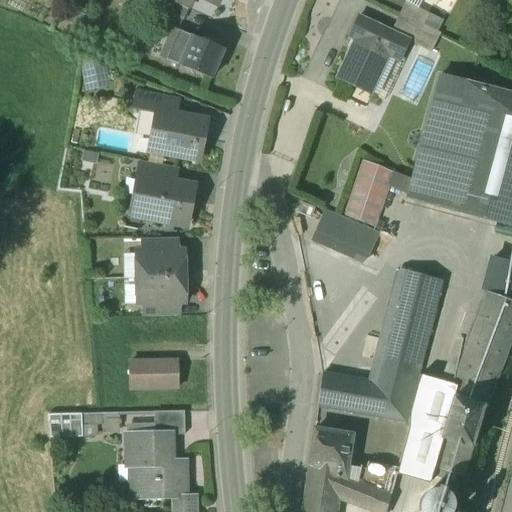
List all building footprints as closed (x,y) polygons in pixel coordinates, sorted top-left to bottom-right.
[(187,10),(163,0),(153,0),(150,7),(182,21),(187,10)] [(163,0),(187,10),(191,0),(163,0)] [(443,21),(406,2),(400,15),(437,33),(443,21)] [(437,33),(400,15),(391,32),(409,41),(408,42),(431,53),(440,34),(437,33)] [(391,32),(359,17),(348,39),(354,41),(336,79),(355,88),(359,80),(374,87),(388,58),(399,63),(408,42),(409,41),(391,32)] [(224,50),(194,37),(185,56),(180,66),(211,79),(224,50)] [(185,56),(171,50),(167,59),(180,66),(185,56)] [(511,96),(439,76),(411,181),(407,195),(406,199),(511,226),(511,96)] [(177,101),(136,93),(133,111),(156,115),(156,113),(174,116),(177,101)] [(174,116),(156,113),(156,115),(149,151),(198,160),(205,122),(174,116)] [(177,169),(139,162),(136,179),(142,180),(142,178),(174,184),(177,169)] [(388,187),(393,173),(361,163),(343,216),(374,229),(388,187)] [(411,181),(393,173),(388,187),(407,195),(411,181)] [(174,184),(142,178),(142,180),(138,200),(143,201),(140,218),(186,226),(193,187),(174,184)] [(315,209),(301,203),(297,213),(310,219),(315,209)] [(391,241),(324,211),(310,242),(378,271),(391,241)] [(176,239),(142,240),(142,253),(177,252),(176,239)] [(142,253),(140,253),(136,253),(136,279),(184,278),(183,252),(142,253)] [(511,292),(511,271),(496,266),(486,293),(509,302),(511,292)] [(440,282),(402,271),(373,385),(366,415),(405,421),(416,376),(440,282)] [(184,278),(136,279),(137,304),(143,304),(178,304),(184,304),(184,278)] [(511,303),(509,302),(486,293),(451,387),(456,389),(488,401),(511,338),(511,303)] [(178,304),(143,304),(143,317),(178,317),(178,304)] [(177,362),(129,363),(129,390),(178,389),(177,362)] [(340,379),(322,375),(317,406),(335,409),(340,379)] [(451,387),(416,376),(405,421),(409,425),(397,470),(398,470),(396,475),(429,485),(433,469),(432,469),(453,400),(456,389),(451,387)] [(373,385),(340,379),(335,409),(366,415),(373,385)] [(488,401),(456,389),(453,400),(482,409),(488,401)] [(482,409),(453,400),(432,469),(433,469),(462,477),(482,409)] [(184,412),(154,413),(154,435),(171,434),(171,436),(184,436),(184,412)] [(50,438),(96,437),(95,415),(49,417),(50,438)] [(352,436),(314,430),(309,465),(345,480),(347,467),(352,436)] [(154,435),(126,435),(127,468),(135,468),(135,499),(173,499),(185,498),(186,498),(185,468),(172,468),(171,436),(171,434),(154,435)] [(345,480),(309,465),(302,511),(334,511),(337,498),(345,480)] [(397,470),(369,465),(368,471),(347,467),(345,480),(337,498),(371,511),(386,511),(396,475),(398,470),(397,470)] [(451,511),(453,507),(451,501),(448,496),(442,492),(436,491),(430,493),(425,496),(421,502),(420,508),(420,511),(451,511)] [(185,498),(173,499),(173,511),(195,511),(195,498),(186,498),(185,498)]
